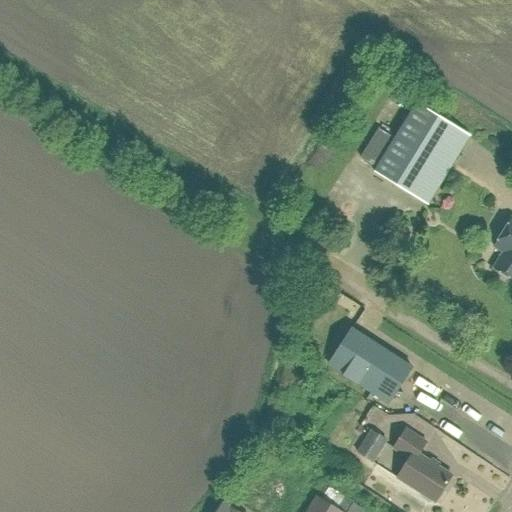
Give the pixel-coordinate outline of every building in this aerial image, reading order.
[(430,206),(472,137),(418,103),(395,139),(380,130),(361,160),(377,169),(375,172),(430,206)] [(511,218),(494,247),(503,253),(494,268),(511,279),(511,218)] [(388,409),(414,368),(351,328),(325,369),(388,409)] [(442,417),(435,427),(455,439),(461,429),(442,417)] [(374,464),(388,441),(371,430),(357,453),(374,464)] [(428,462),(419,456),(427,444),(404,430),(393,448),(409,459),(397,478),(436,502),(452,476),(438,468),(440,464),(430,458),(428,462)] [(306,511),(342,511),(316,496),(306,511)] [(240,511),(232,506),(234,503),(226,498),(216,511),(240,511)]
